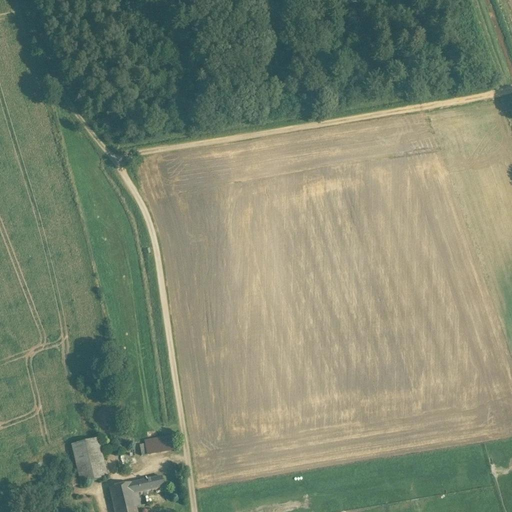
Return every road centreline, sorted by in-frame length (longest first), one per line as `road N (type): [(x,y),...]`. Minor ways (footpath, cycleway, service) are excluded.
road 1 (track): [(194,511),(146,213),(60,95),(31,0)]
road 2 (track): [(111,159),(498,93)]
